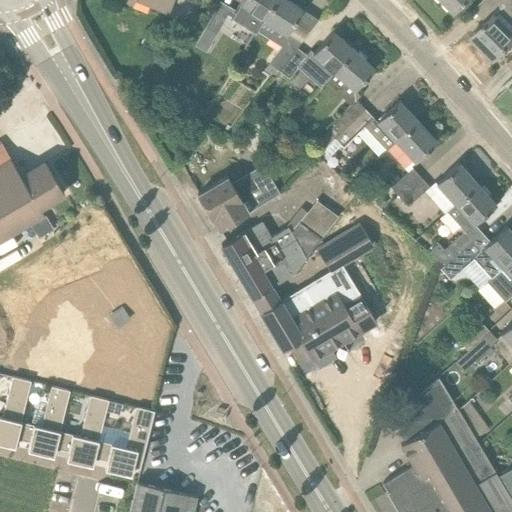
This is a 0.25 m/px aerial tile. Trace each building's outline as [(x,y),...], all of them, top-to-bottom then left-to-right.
[(191,0),(195,1),(195,0),(131,0),(135,2),(135,0),(136,0),(167,12),(172,0),(191,0)] [(255,32),(256,31),(275,0),(241,0),(238,5),(239,5),(235,10),(220,2),(205,27),(217,33),(227,15),(255,32)] [(279,71),(297,48),(300,43),(287,34),(302,10),(289,1),(288,1),(286,0),(275,0),(256,31),(281,47),(264,70),(274,77),(279,71)] [(438,0),(452,13),(465,0),(438,0)] [(485,21),(469,38),(491,59),(511,38),(511,36),(511,35),(511,33),(511,0),(481,0),(473,9),(485,21)] [(188,24),(199,28),(204,15),(193,11),(188,24)] [(297,48),(279,71),(289,79),(298,67),(320,87),(334,72),(353,50),(332,31),(313,53),(311,50),(306,55),(297,48)] [(353,50),(334,72),(355,91),(374,69),(353,50)] [(334,139),(365,109),(356,100),(350,105),(326,129),(328,131),(320,139),(326,146),(334,139)] [(399,101),(376,121),(396,142),(418,122),(400,102),(399,102),(400,102),(399,101)] [(336,140),(341,145),(343,148),(364,127),(374,118),(366,111),(365,109),(334,139),(336,140)] [(437,142),(418,122),(396,142),(387,150),(407,172),(412,168),(410,166),(415,162),(437,142)] [(320,152),(319,153),(326,160),(341,145),(336,140),(334,139),(326,146),(320,152)] [(21,177),(1,143),(0,143),(0,238),(42,214),(39,208),(64,194),(45,163),(21,177)] [(436,183),(454,204),(455,204),(477,184),(458,163),(436,183)] [(197,195),(198,196),(212,220),(213,219),(219,231),(280,194),(263,165),(231,183),(227,177),(197,195)] [(399,197),(421,177),(412,168),(407,172),(391,187),(399,197)] [(408,206),(429,187),(421,177),(399,197),(408,206)] [(496,205),(477,184),(455,204),(454,204),(446,212),(464,231),(444,249),(438,243),(429,252),(443,265),(446,266),(451,261),(482,233),(474,224),(496,205)] [(380,198),(375,203),(381,209),(386,204),(380,198)] [(242,232),(227,242),(221,246),(252,299),(253,298),(254,300),(255,299),(254,298),(294,274),(293,273),(306,257),(338,217),(316,201),(291,232),(288,227),(271,237),(261,221),(242,232)] [(296,357),(300,364),(374,322),(340,263),(372,244),(361,226),(319,251),(331,271),(262,311),(261,312),(284,350),(293,345),(298,355),(296,357)] [(450,279),(458,272),(473,259),(490,278),(491,278),(511,259),(511,233),(506,227),(490,242),(482,233),(451,261),(446,266),(443,265),(440,268),(450,279)] [(511,259),(491,278),(490,278),(489,279),(507,300),(511,295),(511,259)] [(480,321),(459,341),(467,350),(488,330),(480,321)] [(511,323),(500,334),(511,346),(511,323)] [(488,330),(467,350),(467,351),(455,362),(464,371),(492,345),(498,340),(496,339),(488,330)] [(0,444),(8,446),(24,380),(6,375),(0,398),(0,444)] [(438,377),(388,421),(387,422),(388,423),(392,421),(404,442),(400,445),(412,466),(383,483),(399,511),(511,511),(511,467),(497,476),(475,439),(458,410),(438,377)] [(46,455),(62,389),(44,385),(34,425),(14,421),(10,438),(22,441),(20,449),(46,455)] [(84,465),(101,398),(83,394),(73,435),(52,430),(48,447),(60,450),(58,458),(84,465)] [(123,474),(139,407),(121,403),(111,444),(91,439),(86,457),(98,460),(96,467),(123,474)] [(192,511),(197,496),(140,482),(132,511),(192,511)]
